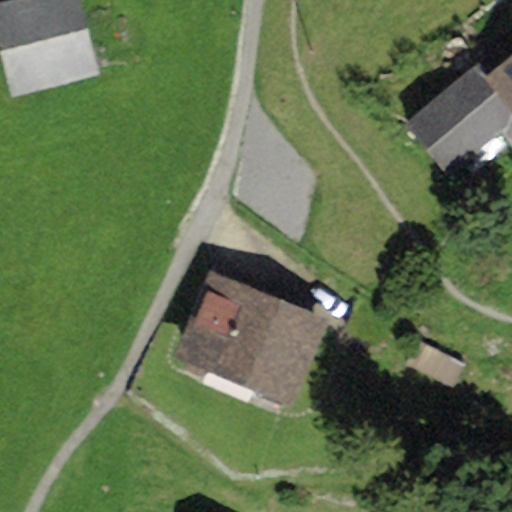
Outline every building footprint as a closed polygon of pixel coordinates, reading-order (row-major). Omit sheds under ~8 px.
[(69,0),(51,0),(0,14),(0,86),(7,110),(93,86),(69,0)] [(511,47),(480,75),(511,113),(511,47)] [(511,113),(480,75),(474,69),(399,132),(445,187),(505,136),(511,144),(511,113)] [(208,280),(172,370),(286,417),(322,327),(208,280)] [(416,344),(402,371),(452,397),(466,369),(416,344)]
